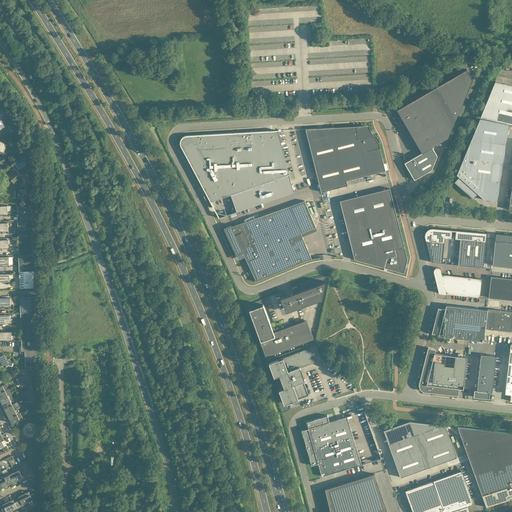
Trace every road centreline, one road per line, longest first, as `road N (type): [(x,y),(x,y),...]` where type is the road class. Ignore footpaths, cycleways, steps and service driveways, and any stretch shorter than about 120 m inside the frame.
road 1 (trunk): [(31,0),(123,150),(179,262),(266,511)]
road 2 (trunk): [(281,511),(227,338),(187,244),(47,0)]
road 3 (unclassified): [(426,284),(315,265),(253,290),(240,286),(169,138),(180,127),(305,121)]
road 4 (track): [(100,46),(147,116),(373,104),(463,51)]
road 5 (unclassified): [(174,511),(150,409),(49,126)]
road 6 (unclassified): [(405,398),(366,394),(295,417),(291,432),(313,511)]
road 7 (unclassified): [(305,121),(380,118),(410,219)]
